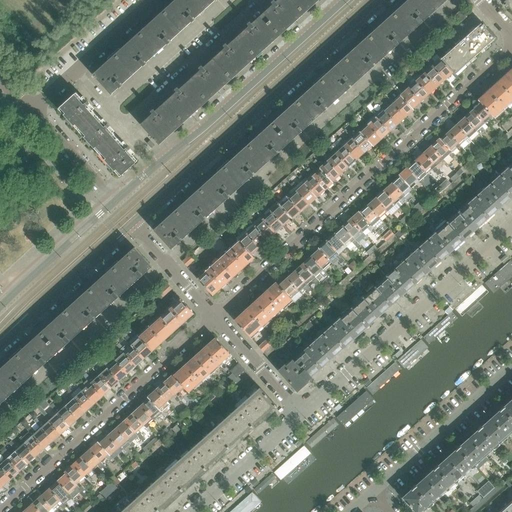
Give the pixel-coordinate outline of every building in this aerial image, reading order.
[(193,19),(203,9),(195,0),(175,0),(162,12),(179,31),(190,21),(192,23),(194,21),(193,19)] [(195,0),(203,9),(213,0),(214,0),(216,1),(217,0),(195,0)] [(279,33),(303,11),(292,0),(278,0),(276,2),(274,0),(271,3),(273,5),(262,14),(279,33)] [(292,0),(303,11),(315,0),(292,0)] [(432,11),(421,0),(408,0),(391,15),(408,33),(419,23),(420,25),(423,22),(421,21),(432,11)] [(421,0),(432,11),(443,1),(444,3),(447,0),(446,0),(421,0)] [(467,17),(465,15),(461,10),(455,16),(461,22),(467,17)] [(168,41),(179,31),(162,12),(138,34),(155,53),(166,43),(167,45),(170,43),(168,41)] [(255,55),(279,33),(262,14),(252,24),(250,22),(247,24),(249,26),(238,36),(255,55)] [(408,33),(391,15),(367,37),(384,55),(395,45),(396,46),(399,44),(397,42),(408,33)] [(470,33),(466,37),(480,52),(484,49),(489,44),(495,39),(484,28),(485,27),(483,24),(482,25),(481,24),(475,29),(470,33)] [(144,62),(155,53),(138,34),(114,56),(131,75),(142,65),(143,67),(146,64),(144,62)] [(231,77),(255,55),(238,36),(227,46),(226,44),(223,46),(225,48),(214,58),(231,77)] [(384,55),(367,37),(343,59),(360,76),(370,67),(372,68),(374,66),(373,64),(384,55)] [(441,59),(441,60),(453,73),(455,75),(460,70),(465,66),(466,65),(470,62),(475,57),(480,52),(466,37),(460,42),(456,46),(451,50),(446,54),(441,59)] [(120,84),(131,75),(114,56),(94,74),(93,75),(111,95),(112,94),(111,93),(118,87),(119,89),(122,86),(120,84)] [(453,73),(441,60),(436,64),(430,57),(427,60),(429,64),(444,80),(447,77),(448,78),(452,75),(451,74),(453,73)] [(206,100),(231,77),(214,58),(203,68),(201,66),(199,68),(200,70),(189,81),(206,100)] [(360,76),(343,59),(326,74),(325,73),(318,79),(335,98),(346,89),(348,90),(350,88),(349,86),(360,76)] [(444,80),(429,64),(421,71),(424,74),(436,87),(439,84),(440,85),(443,82),(443,81),(444,80)] [(436,87),(424,74),(420,78),(417,74),(415,76),(412,72),(410,74),(416,81),(428,94),(431,92),(432,92),(435,89),(435,88),(436,87)] [(511,76),(509,73),(498,82),(511,97),(511,76)] [(428,94),(416,81),(411,86),(404,78),(401,81),(408,89),(408,88),(420,102),(423,99),(424,100),(427,96),(428,94)] [(335,98),(318,79),(313,83),(315,85),(295,102),(311,120),(322,110),(324,112),(326,109),(325,108),(335,98)] [(188,116),(206,100),(189,81),(179,90),(177,88),(175,90),(176,92),(164,103),(183,123),(189,118),(188,116)] [(511,101),(511,97),(498,82),(488,91),(499,103),(500,101),(505,107),(511,101)] [(420,102),(408,88),(408,89),(403,93),(401,90),(400,91),(397,87),(394,90),(400,96),(400,95),(412,109),(415,106),(416,107),(419,104),(419,103),(420,102)] [(505,107),(500,101),(499,103),(488,91),(478,101),(480,104),(493,117),(493,118),(505,107)] [(79,131),(99,114),(83,96),(81,98),(77,94),(77,93),(76,92),(58,109),(59,110),(67,118),(65,120),(69,124),(71,123),(79,131)] [(412,109),(400,95),(400,96),(394,101),(389,95),(387,98),(390,101),(405,117),(408,114),(409,115),(412,111),(413,110),(412,109)] [(405,117),(390,101),(386,105),(384,107),(381,103),(379,105),(382,108),(397,125),(400,121),(401,122),(404,119),(404,118),(405,117)] [(311,120),(295,102),(271,124),(287,142),(298,132),(299,134),(302,132),(300,130),(311,120)] [(183,123),(164,103),(155,111),(153,109),(151,112),(152,114),(141,124),(140,124),(157,143),(176,126),(178,128),(183,123)] [(493,117),(480,104),(478,106),(477,106),(473,109),(474,110),(473,111),(485,124),(493,117)] [(397,125),(382,108),(376,114),(373,110),(371,112),(374,116),(389,132),(392,129),(393,129),(396,126),(396,125),(397,125)] [(485,124),(473,111),(470,114),(469,113),(465,116),(466,117),(465,118),(477,132),(485,124)] [(99,154),(119,136),(99,114),(79,131),(87,141),(85,142),(89,147),(91,145),(99,154)] [(389,132),(374,116),(367,123),(369,126),(381,139),(384,136),(385,137),(388,133),(389,132)] [(477,132),(465,118),(461,121),(461,120),(457,124),(458,124),(456,126),(469,139),(477,132)] [(287,142),(271,124),(247,146),(263,163),(274,154),(275,156),(278,153),(276,152),(287,142)] [(381,139),(369,126),(364,130),(361,127),(358,130),(360,132),(372,145),(372,147),(376,143),(377,144),(380,141),(380,140),(381,139)] [(469,139),(456,126),(453,128),(449,131),(450,132),(448,133),(461,147),(469,139)] [(372,145),(360,132),(352,139),(364,153),(367,150),(367,151),(371,147),(370,147),(372,145)] [(461,147),(448,133),(445,136),(445,135),(441,138),(442,139),(441,140),(452,152),(453,154),(461,147)] [(120,177),(136,162),(138,161),(137,160),(133,156),(135,154),(119,136),(99,154),(108,163),(106,165),(110,169),(112,168),(119,176),(120,177)] [(364,153),(352,139),(352,140),(349,137),(341,144),(356,160),(359,157),(359,158),(363,155),(362,154),(364,153)] [(452,152),(441,140),(440,139),(436,142),(435,142),(432,145),(432,146),(431,146),(444,160),(448,156),(451,159),(453,158),(455,160),(457,158),(452,153),(452,152)] [(356,160),(341,144),(337,148),(334,144),(330,148),(333,151),(348,167),(351,164),(351,165),(355,162),(354,161),(356,160)] [(484,154),(490,149),(491,148),(489,145),(481,152),(484,154)] [(263,163),(247,146),(229,162),(228,160),(222,166),(239,185),(250,176),(251,177),(254,175),(252,173),(263,163)] [(444,160),(431,146),(428,150),(427,149),(424,152),(424,153),(423,154),(438,170),(444,165),(447,168),(449,166),(444,160)] [(348,167),(333,151),(327,156),(324,153),(322,155),(327,162),(328,161),(339,175),(343,172),(347,169),(346,168),(348,167)] [(438,170),(423,154),(420,157),(419,156),(416,160),(415,161),(428,174),(432,170),(435,173),(438,170)] [(328,161),(327,162),(323,166),(320,163),(319,164),(315,160),(314,161),(321,169),(320,170),(331,182),(332,182),(335,179),(335,180),(339,176),(338,176),(339,175),(328,161)] [(468,169),(473,164),(470,160),(465,166),(468,169)] [(428,174),(415,161),(412,164),(411,163),(408,167),(407,168),(422,185),(430,178),(427,175),(428,174)] [(511,196),(511,164),(496,179),(511,197),(511,196)] [(239,185),(222,166),(217,171),(218,172),(199,189),(215,207),(225,198),(227,199),(229,197),(228,195),(239,185)] [(425,188),(422,185),(407,168),(404,171),(403,171),(399,174),(400,175),(399,176),(400,177),(411,189),(412,189),(416,185),(419,188),(420,187),(423,190),(425,188)] [(331,182),(320,170),(316,174),(313,171),(311,172),(308,169),(306,170),(313,177),(312,177),(324,190),(328,187),(332,184),(331,184),(333,183),(332,182),(331,182)] [(458,177),(459,176),(456,173),(450,179),(453,182),(454,181),(455,180),(458,177)] [(324,190),(312,177),(307,182),(304,179),(303,180),(300,176),(298,177),(302,181),(316,197),(320,194),(320,195),(324,192),(323,191),(324,190)] [(411,189),(400,177),(397,179),(396,179),(393,182),(393,183),(392,184),(404,197),(413,190),(412,189),(411,189)] [(511,197),(496,179),(472,201),(488,218),(511,197)] [(316,197),(302,181),(295,187),(292,183),(290,185),(294,189),(308,205),(312,201),(312,202),(316,199),(315,198),(316,197)] [(404,197),(392,184),(389,187),(388,186),(385,189),(385,190),(384,191),(396,205),(404,197)] [(215,207),(199,189),(175,211),(191,229),(201,219),(203,221),(205,219),(204,217),(215,207)] [(308,205),(294,189),(286,196),(300,212),(304,209),(308,206),(307,206),(308,205)] [(396,205),(384,191),(381,194),(380,193),(377,197),(376,199),(388,212),(396,205)] [(300,212),(286,196),(280,201),(276,197),(274,199),(277,202),(291,218),(292,219),(296,216),(296,217),(300,213),(299,213),(300,212)] [(388,212),(376,199),(373,201),(372,201),(368,204),(369,205),(367,206),(380,219),(388,212)] [(425,206),(421,201),(416,206),(420,210),(425,206)] [(488,218),(472,201),(448,223),(463,240),(488,218)] [(291,218),(277,202),(268,209),(271,212),(283,225),(286,223),(287,223),(290,220),(291,218)] [(380,219),(367,206),(365,209),(364,208),(360,211),(361,212),(360,213),(372,226),(380,219)] [(410,220),(418,213),(415,209),(407,217),(410,220)] [(191,229),(175,211),(154,230),(171,250),(172,249),(171,247),(177,241),(179,243),(181,240),(180,239),(191,229)] [(283,225),(271,212),(266,216),(264,214),(262,215),(259,211),(257,213),(263,220),(275,233),(278,230),(279,231),(282,227),(283,225)] [(377,232),(372,226),(360,213),(359,212),(355,215),(351,218),(352,219),(351,220),(363,233),(367,228),(371,232),(372,230),(375,234),(377,232)] [(404,225),(409,220),(405,216),(400,221),(404,225)] [(275,233),(263,220),(257,225),(251,219),(249,220),(252,224),(267,240),(270,237),(271,238),(274,235),(274,234),(275,233)] [(363,233),(351,220),(347,223),(347,222),(343,225),(344,226),(343,227),(354,240),(355,240),(363,233)] [(463,240),(448,223),(424,244),(439,261),(463,240)] [(267,240),(252,224),(244,231),(259,247),(262,245),(263,245),(266,242),(266,241),(267,240)] [(354,240),(343,227),(339,230),(339,229),(335,233),(334,234),(346,247),(352,243),(358,249),(361,247),(355,240),(354,240)] [(391,237),(394,235),(390,230),(382,238),(385,242),(386,242),(388,239),(391,237)] [(259,247),(244,231),(236,239),(237,240),(251,255),(254,252),(255,252),(258,249),(259,247)] [(346,247),(334,234),(331,237),(327,240),(327,241),(339,254),(346,247)] [(251,255),(237,240),(236,241),(238,243),(232,248),(230,247),(228,248),(230,250),(236,257),(235,258),(244,267),(254,258),(251,255)] [(344,261),(339,255),(339,254),(327,241),(323,244),(322,244),(319,247),(319,248),(318,249),(319,250),(331,263),(332,264),(333,265),(337,261),(340,265),(344,261)] [(439,261),(424,244),(400,265),(416,283),(439,261)] [(152,267),(134,248),(118,262),(117,261),(110,267),(128,286),(139,276),(140,278),(143,275),(141,274),(150,266),(151,268),(152,267)] [(244,267),(235,258),(236,257),(230,250),(228,252),(226,250),(224,252),(226,254),(219,260),(217,258),(233,277),(244,267)] [(331,263),(319,250),(316,252),(312,255),(313,256),(311,257),(323,271),(324,270),(331,263)] [(186,266),(195,258),(192,254),(183,262),(186,266)] [(323,271),(311,257),(308,260),(308,259),(304,262),(305,263),(303,264),(316,278),(320,274),(324,278),(328,275),(324,270),(323,271)] [(233,277),(217,258),(216,259),(218,261),(211,267),(209,265),(208,266),(210,268),(207,271),(213,277),(214,277),(223,286),(233,277)] [(511,276),(511,262),(509,260),(484,283),(493,294),(499,288),(504,294),(511,286),(511,284),(508,280),(511,276)] [(316,278),(303,264),(300,267),(300,266),(296,270),(295,272),(307,285),(312,281),(314,284),(318,280),(316,278)] [(416,283),(400,265),(375,287),(391,305),(416,283)] [(128,286),(110,267),(106,271),(107,272),(88,290),(104,308),(115,298),(116,299),(119,297),(117,295),(128,286)] [(223,286),(214,277),(213,277),(207,271),(206,269),(204,270),(205,272),(198,279),(212,295),(223,286)] [(307,285),(295,272),(292,274),(288,277),(288,278),(287,279),(301,294),(305,290),(308,293),(311,289),(307,285)] [(306,299),(301,294),(287,279),(284,281),(283,281),(280,284),(280,285),(279,286),(291,300),(294,303),(301,297),(304,300),(306,299)] [(291,300),(279,286),(276,283),(266,292),(273,300),(271,302),(279,311),(291,300)] [(163,297),(172,289),(168,284),(159,292),(163,297)] [(334,289),(330,285),(327,284),(324,287),(329,293),(334,289)] [(488,292),(482,285),(455,309),(466,321),(479,310),(474,305),(488,292)] [(321,300),(329,293),(324,287),(326,290),(319,297),(321,300)] [(391,305),(375,287),(352,308),(367,326),(391,305)] [(104,308),(88,290),(63,312),(80,330),(91,320),(92,321),(95,319),(93,317),(104,308)] [(279,311),(271,302),(273,300),(266,292),(256,301),(271,318),(279,311)] [(313,307),(321,300),(319,297),(310,305),(313,307)] [(194,313),(182,301),(181,299),(172,308),(170,306),(169,307),(183,323),(194,313)] [(271,318),(256,301),(245,311),(253,319),(254,317),(262,326),(271,318)] [(183,323),(169,307),(168,308),(170,310),(160,318),(173,332),(183,323)] [(367,326),(352,308),(328,329),(344,347),(367,326)] [(262,326),(254,317),(253,319),(245,311),(235,320),(250,337),(262,326)] [(450,335),(446,330),(458,319),(451,311),(422,337),(429,345),(437,337),(442,343),(450,335)] [(80,330),(63,312),(39,334),(57,353),(58,352),(57,350),(66,342),(68,343),(70,341),(69,339),(80,330)] [(173,332),(160,318),(151,327),(150,325),(149,326),(162,342),(173,332)] [(313,326),(309,322),(305,326),(309,331),(313,326)] [(162,342),(149,326),(148,327),(149,328),(139,337),(152,351),(162,342)] [(344,347),(328,329),(305,351),(320,368),(344,347)] [(57,353),(39,334),(22,349),(21,348),(14,354),(32,373),(42,363),(44,365),(46,363),(45,361),(50,356),(52,357),(57,353)] [(152,351),(139,337),(137,335),(132,340),(128,336),(125,338),(132,346),(144,358),(147,355),(148,356),(152,353),(151,352),(152,351)] [(230,355),(216,338),(206,347),(213,355),(211,357),(219,365),(230,355)] [(263,352),(273,344),(268,339),(259,347),(263,352)] [(408,370),(429,352),(426,348),(427,347),(420,339),(396,360),(403,368),(405,367),(408,370)] [(292,355),(285,347),(289,344),(287,341),(282,345),(283,346),(280,348),(289,358),(292,355)] [(144,358),(132,346),(128,350),(125,346),(123,348),(119,344),(117,346),(124,354),(135,366),(139,363),(140,363),(143,360),(143,359),(144,358)] [(276,348),(273,344),(263,352),(267,357),(276,348)] [(219,365),(211,357),(213,355),(206,347),(195,357),(210,373),(219,365)] [(274,364),(284,355),(287,359),(289,358),(280,348),(269,359),(274,364)] [(135,366),(124,354),(120,358),(116,354),(115,355),(111,351),(109,354),(116,361),(127,373),(131,370),(131,371),(135,368),(134,367),(135,366)] [(320,368),(305,351),(292,362),(291,360),(279,371),(297,390),(298,390),(308,382),(307,381),(312,377),(311,377),(315,374),(315,373),(320,368)] [(32,373),(14,354),(10,358),(11,359),(0,369),(0,387),(7,395),(18,385),(20,387),(22,384),(21,383),(32,373)] [(107,363),(98,354),(96,356),(105,365),(107,363)] [(210,373),(195,357),(184,366),(191,374),(194,372),(201,381),(210,373)] [(119,381),(108,368),(107,369),(104,366),(99,371),(94,366),(94,364),(91,361),(88,364),(99,376),(110,389),(114,385),(115,386),(118,383),(118,382),(119,381)] [(127,373),(116,361),(108,368),(119,381),(122,378),(123,378),(127,375),(126,375),(127,373)] [(394,379),(400,373),(401,370),(402,369),(395,362),(366,388),(373,395),(391,379),(394,379)] [(236,377),(244,370),(239,364),(231,371),(236,377)] [(201,381),(194,372),(191,374),(184,366),(174,375),(174,376),(184,387),(188,391),(192,388),(193,389),(201,381)] [(110,389),(99,376),(94,380),(91,377),(90,378),(86,373),(83,376),(87,380),(102,396),(106,393),(107,394),(110,390),(109,389),(110,389)] [(184,387),(174,376),(174,375),(173,375),(165,382),(176,395),(184,387)] [(102,396),(87,380),(81,386),(78,383),(76,385),(79,388),(94,403),(97,400),(98,401),(102,398),(101,397),(102,396)] [(176,395),(165,382),(156,390),(168,402),(176,395)] [(94,403),(79,388),(73,393),(69,389),(67,391),(74,399),(86,411),(89,408),(90,409),(93,405),(94,403)] [(170,404),(168,402),(156,390),(147,398),(149,399),(160,411),(166,417),(168,415),(164,411),(170,406),(169,405),(170,404)] [(277,406),(262,390),(251,399),(250,398),(249,398),(248,400),(249,401),(239,410),(237,409),(237,410),(253,428),(277,406)] [(376,403),(365,390),(335,416),(347,429),(376,403)] [(210,402),(215,397),(211,394),(206,398),(210,402)] [(86,411),(74,399),(66,406),(77,419),(81,415),(82,416),(85,413),(84,412),(86,411)] [(160,411),(149,399),(141,406),(152,419),(158,425),(160,423),(157,419),(158,418),(156,415),(160,411)] [(511,429),(511,399),(491,418),(506,435),(511,429)] [(77,419),(66,406),(61,411),(58,409),(57,408),(51,402),(49,405),(58,414),(69,426),(73,423),(73,424),(77,420),(76,420),(77,419)] [(152,419),(141,406),(133,414),(144,426),(150,433),(153,431),(149,427),(150,426),(147,423),(152,419)] [(253,428),(237,410),(235,411),(237,412),(228,420),(226,419),(225,420),(224,421),(225,422),(216,431),(214,430),(213,431),(230,449),(253,428)] [(69,426),(58,414),(53,418),(49,415),(49,416),(44,411),(42,414),(49,422),(60,434),(64,430),(65,431),(69,428),(68,427),(69,426)] [(138,431),(144,426),(133,414),(124,421),(138,436),(141,440),(143,438),(140,434),(141,434),(138,431)] [(60,434),(49,422),(44,426),(36,418),(33,420),(41,429),(52,441),(56,438),(57,439),(60,435),(59,435),(60,434)] [(340,425),(333,418),(305,442),(312,450),(333,431),(334,433),(338,429),(337,428),(340,425)] [(506,435),(491,418),(469,438),(484,455),(506,435)] [(138,436),(124,421),(116,429),(130,445),(133,447),(135,445),(132,442),(138,436)] [(52,441),(41,429),(36,434),(30,427),(27,430),(33,436),(40,444),(44,449),(48,445),(48,446),(52,443),(51,442),(52,441)] [(130,445),(116,429),(108,436),(119,448),(125,455),(127,453),(124,451),(130,445)] [(230,449),(213,431),(212,432),(213,433),(204,441),(203,440),(201,442),(202,443),(193,452),(191,450),(190,452),(206,470),(230,449)] [(44,449),(40,444),(33,436),(27,441),(24,437),(23,439),(19,435),(17,437),(24,444),(36,456),(39,453),(40,454),(44,450),(43,450),(44,449)] [(119,448),(108,436),(100,444),(113,458),(117,462),(119,460),(115,456),(116,455),(114,453),(119,448)] [(484,455),(469,438),(447,458),(462,475),(484,455)] [(36,456),(24,444),(20,448),(17,444),(15,446),(11,441),(9,444),(15,452),(16,451),(27,464),(31,460),(32,461),(35,458),(35,457),(36,456)] [(113,458),(100,444),(98,442),(90,450),(102,464),(107,459),(111,461),(113,458)] [(280,478),(309,453),(302,445),(274,471),(280,478)] [(102,464),(90,450),(81,457),(93,470),(97,466),(104,474),(108,470),(102,464)] [(16,451),(15,452),(11,456),(8,452),(4,455),(7,459),(8,459),(19,471),(23,468),(23,469),(27,465),(26,465),(27,464),(16,451)] [(206,470),(190,452),(189,452),(190,454),(181,462),(179,461),(178,462),(176,460),(172,464),(175,467),(169,473),(168,471),(166,473),(183,491),(206,470)] [(93,470),(81,457),(73,465),(84,477),(93,470)] [(462,475),(447,458),(425,478),(439,494),(462,475)] [(8,459),(7,459),(0,465),(0,467),(11,479),(14,475),(15,476),(19,473),(18,472),(19,471),(8,459)] [(84,477),(73,465),(65,472),(66,474),(76,485),(84,477)] [(11,479),(0,467),(0,483),(3,486),(6,483),(7,484),(10,480),(11,479)] [(183,491),(166,473),(165,474),(167,475),(158,483),(156,482),(154,484),(155,486),(146,494),(144,493),(143,494),(159,511),(183,491)] [(280,482),(271,473),(254,488),(259,494),(268,485),(272,489),(280,482)] [(79,488),(76,485),(66,474),(58,481),(69,493),(74,498),(79,493),(85,499),(87,497),(83,493),(79,488)] [(439,494),(425,478),(403,498),(415,511),(419,511),(428,504),(439,494)] [(69,493),(58,481),(49,489),(60,501),(69,493)] [(60,501),(49,489),(41,496),(52,509),(57,504),(59,507),(60,506),(64,510),(66,507),(60,501)] [(255,511),(263,505),(252,492),(229,511),(250,511),(251,511),(255,511)] [(158,511),(159,511),(143,494),(142,495),(143,496),(134,504),(133,503),(132,504),(131,505),(132,506),(125,511),(158,511)] [(478,503),(480,501),(482,499),(479,495),(470,504),(473,507),(475,505),(478,503)] [(52,509),(41,496),(33,504),(39,511),(54,511),(52,509)]
